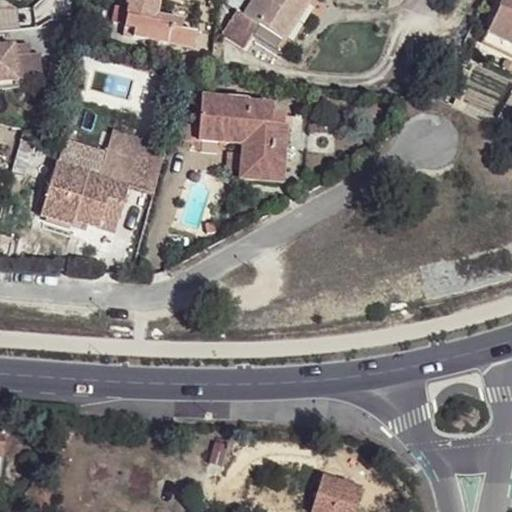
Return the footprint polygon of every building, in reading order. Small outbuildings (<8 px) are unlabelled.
[(0,0),(0,32),(19,30),(17,10),(1,0),(0,0)] [(185,0),(201,3),(201,0),(127,0),(126,7),(128,7),(128,10),(124,26),(122,36),(193,50),(196,34),(181,31),(183,22),(156,17),(150,16),(153,0),(185,0)] [(156,17),(159,0),(153,0),(150,16),(156,17)] [(281,41),(307,0),(254,0),(244,17),(281,41)] [(511,0),(502,0),(483,43),(511,56),(511,0)] [(124,26),(128,10),(116,8),(112,24),(124,26)] [(281,41),(244,17),(236,12),(222,35),(244,50),(253,37),(275,51),(281,41)] [(434,102),(433,63),(433,42),(411,42),(412,100),(434,102)] [(42,80),(39,55),(29,56),(28,45),(13,47),(17,82),(42,80)] [(0,83),(17,82),(13,47),(0,48),(0,83)] [(79,70),(84,49),(77,47),(70,68),(79,70)] [(195,70),(197,59),(182,56),(180,67),(195,70)] [(437,102),(455,63),(433,63),(434,102),(437,102)] [(83,93),(89,73),(81,71),(77,91),(83,93)] [(511,128),(511,97),(498,121),(494,128),(509,135),(511,128)] [(282,127),(271,126),(271,114),(272,107),(247,105),(248,103),(200,99),(198,127),(197,142),(199,142),(242,145),(241,155),(240,171),(240,180),(275,183),(277,158),(284,158),(286,127),(282,127)] [(498,121),(456,101),(453,109),(494,128),(498,121)] [(282,127),(283,115),(271,114),(271,126),(282,127)] [(198,152),(199,142),(197,142),(198,127),(179,126),(172,150),(198,152)] [(43,157),(48,138),(23,131),(18,150),(29,153),(43,157)] [(152,198),(166,150),(166,147),(112,131),(108,146),(121,150),(121,148),(138,153),(127,191),(152,198)] [(99,176),(105,155),(65,143),(59,164),(99,176)] [(127,191),(138,153),(121,148),(121,150),(108,146),(105,155),(99,176),(59,164),(56,163),(40,218),(72,227),(73,222),(86,226),(114,234),(127,191)] [(21,181),(29,153),(18,150),(10,178),(21,181)] [(240,171),(241,155),(228,154),(227,170),(240,171)] [(282,183),(284,158),(277,158),(275,183),(282,183)] [(86,226),(73,222),(71,229),(84,233),(86,226)] [(213,238),(213,227),(205,227),(205,238),(213,238)] [(354,511),(361,490),(321,478),(310,511),(354,511)]
